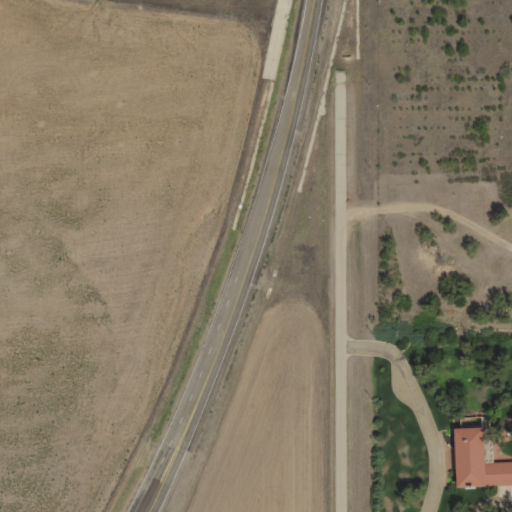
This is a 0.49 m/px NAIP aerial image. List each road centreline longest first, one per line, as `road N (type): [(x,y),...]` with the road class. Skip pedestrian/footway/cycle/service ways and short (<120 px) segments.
road 1 (residential): [(349,511),(345,0)]
road 2 (primary): [(206,378),(280,157),(315,0)]
road 3 (primary): [(146,511),(206,378)]
